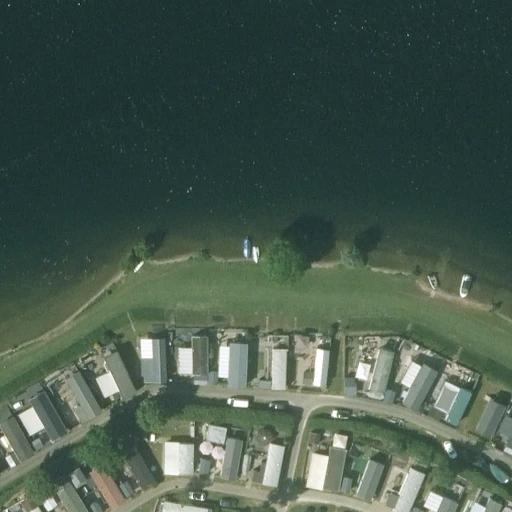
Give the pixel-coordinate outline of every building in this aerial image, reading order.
[(433,330),(464,344),(472,326),(441,312),(433,330)] [(178,370),(208,371),(208,332),(193,332),(192,345),(178,344),(178,370)] [(152,335),(152,353),(142,353),(143,380),(167,379),(166,335),(152,335)] [(220,339),(218,380),(247,381),(248,340),(220,339)] [(411,357),(424,361),(429,348),(415,343),(411,357)] [(287,387),(288,344),(272,344),(271,387),(287,387)] [(368,385),(384,390),(396,349),(380,344),(368,385)] [(328,384),(329,345),(316,345),(315,383),(328,384)] [(105,352),(112,366),(96,373),(106,395),(121,388),(124,394),(137,388),(118,347),(105,352)] [(423,363),(405,402),(417,408),(436,369),(423,363)] [(62,378),(81,418),(101,409),(82,369),(62,378)] [(216,371),(207,371),(207,383),(216,384),(216,371)] [(312,372),(304,371),(303,382),(311,383),(312,372)] [(194,374),(194,383),(206,383),(206,375),(194,374)] [(452,398),(458,383),(445,378),(439,393),(452,398)] [(353,379),(343,379),(343,394),(353,394),(353,379)] [(458,424),(473,389),(461,384),(445,418),(458,424)] [(18,411),(31,432),(46,424),(54,436),(69,427),(45,387),(29,396),(33,402),(18,411)] [(394,392),(385,389),(382,401),(390,404),(394,392)] [(494,396),(475,434),(488,440),(507,403),(494,396)] [(427,414),(437,420),(442,411),(431,406),(427,414)] [(310,432),(308,441),(317,443),(319,433),(310,432)] [(228,434),(219,475),(236,478),(245,437),(228,434)] [(30,440),(34,448),(43,443),(38,435),(30,440)] [(114,458),(126,450),(120,439),(108,447),(114,458)] [(164,440),(164,472),(195,472),(194,439),(164,440)] [(511,440),(508,439),(503,450),(511,454),(511,451),(511,440)] [(272,440),(262,481),(277,485),(286,443),(272,440)] [(143,485),(154,479),(136,445),(125,451),(143,485)] [(19,461),(14,452),(6,457),(11,466),(19,461)] [(357,490),(372,496),(386,462),(370,456),(357,490)] [(198,471),(207,473),(209,459),(200,458),(198,471)] [(405,511),(408,511),(426,470),(412,465),(409,471),(396,465),(387,486),(393,488),(386,504),(405,511)] [(444,492),(458,498),(467,478),(453,472),(444,492)] [(351,478),(342,476),(339,489),(348,491),(351,478)] [(125,495),(133,490),(126,480),(118,485),(125,495)] [(430,488),(424,503),(437,508),(436,511),(452,511),(458,499),(430,488)] [(497,511),(504,501),(482,488),(467,511),(497,511)] [(31,493),(20,500),(27,511),(38,505),(31,493)] [(164,498),(161,511),(208,511),(210,505),(164,498)] [(511,511),(511,500),(505,498),(499,511),(511,511)] [(96,501),(88,506),(92,511),(101,511),(102,511),(96,501)]
